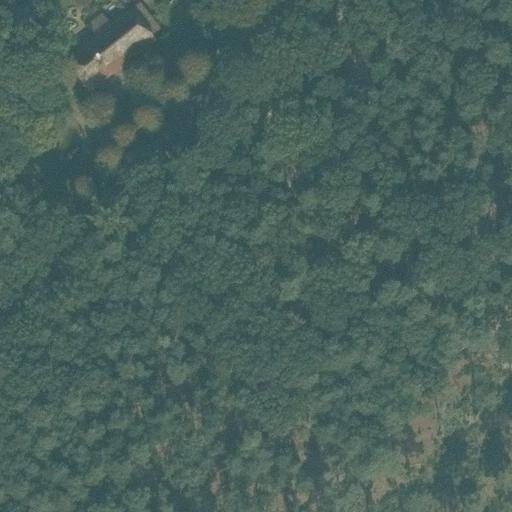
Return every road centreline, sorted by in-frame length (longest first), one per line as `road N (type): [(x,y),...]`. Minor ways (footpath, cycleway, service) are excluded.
road 1 (secondary): [(0,309),(203,102),(288,0)]
road 2 (track): [(360,250),(511,363)]
road 3 (track): [(119,191),(0,79)]
